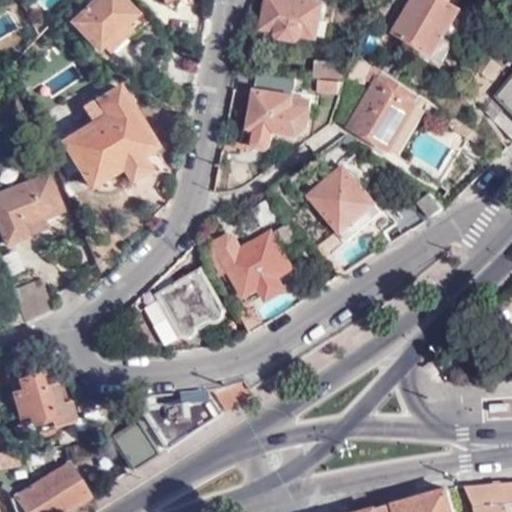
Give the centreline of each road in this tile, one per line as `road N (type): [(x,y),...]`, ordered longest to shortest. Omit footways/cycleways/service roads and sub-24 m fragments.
road 1 (residential): [(511,231),(477,220),(449,227),(236,358),(136,372),(84,361),(72,340),(76,320),(157,256),(185,215),(231,0)]
road 2 (tertiary): [(277,494),(511,451)]
road 3 (primary): [(447,305),(261,437)]
road 4 (primary): [(261,437),(133,511)]
